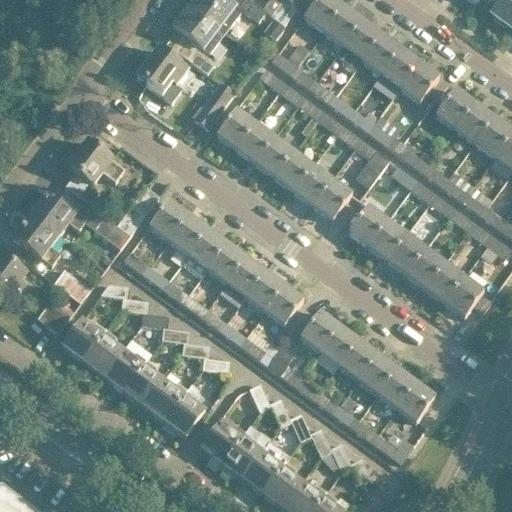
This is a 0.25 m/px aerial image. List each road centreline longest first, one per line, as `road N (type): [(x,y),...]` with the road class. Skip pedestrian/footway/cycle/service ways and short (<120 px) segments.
road 1 (residential): [(503,405),(79,92)]
road 2 (residential): [(220,511),(0,348)]
road 3 (tertiary): [(148,511),(0,400)]
road 4 (residential): [(511,88),(391,0)]
road 5 (residential): [(0,201),(79,92)]
